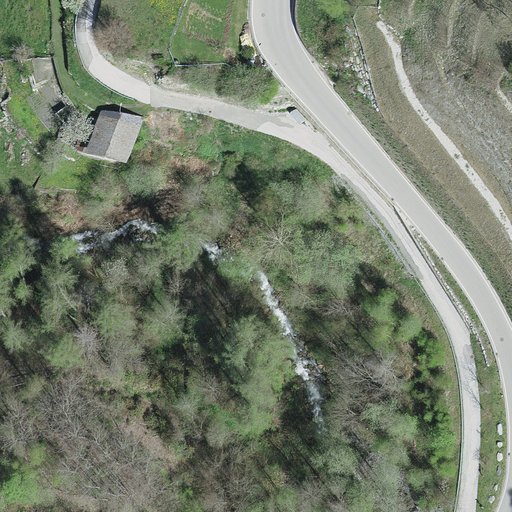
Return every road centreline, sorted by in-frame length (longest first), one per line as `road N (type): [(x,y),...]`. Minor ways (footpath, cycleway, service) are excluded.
road 1 (residential): [(466,511),(472,401),(463,347),(368,188),(302,130),(110,77),(86,41),(93,0)]
road 2 (tertiary): [(272,0),(285,55),(466,270),(511,358)]
